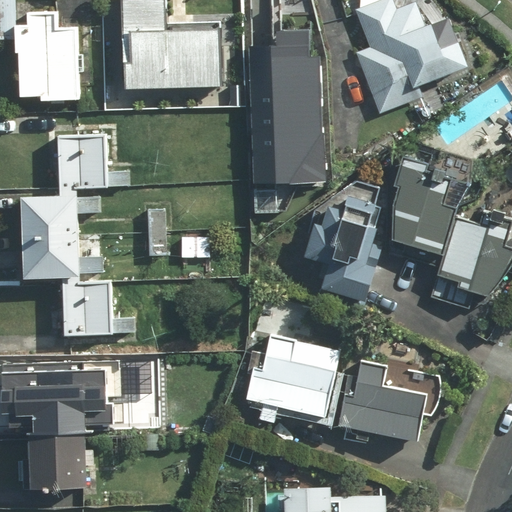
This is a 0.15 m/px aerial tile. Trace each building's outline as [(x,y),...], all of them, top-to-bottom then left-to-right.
[(124,0),(119,0),(122,93),(223,89),(221,30),(164,32),(162,0),(124,0)] [(370,48),(356,53),(380,115),(424,99),(420,88),(465,71),(445,19),(425,27),(415,3),(397,10),(392,0),(380,0),(355,10),(370,48)] [(16,56),(18,100),(39,99),(39,106),(81,104),(78,29),(60,29),(59,11),(26,12),(26,27),(12,28),(13,56),(16,56)] [(253,56),(257,182),(323,180),(319,54),(253,56)] [(58,200),(18,202),(21,284),(59,282),(61,340),(115,338),(113,281),(81,283),(81,277),(103,276),(102,256),(80,257),(79,216),(102,215),(102,196),(78,197),(78,191),(109,190),(107,136),(55,138),(58,200)] [(430,301),(468,312),(472,298),(484,301),(490,296),(498,287),(505,276),(511,262),(511,251),(502,249),(511,218),(504,216),(505,213),(491,209),(490,212),(484,211),(480,227),(461,222),(463,216),(438,209),(447,181),(424,174),(426,165),(400,157),(391,189),(396,190),(390,209),(389,222),(389,244),(406,249),(403,259),(439,270),(430,301)] [(380,191),(352,182),(325,208),(318,229),(313,227),(302,260),(326,267),(318,291),(363,305),(379,252),(369,249),(381,209),(375,207),(380,191)] [(166,210),(146,210),(148,257),(167,256),(166,210)] [(273,213),(251,228),(262,243),(283,227),(273,213)] [(250,377),(245,402),(325,424),(344,339),(269,320),(262,354),(252,352),(245,376),(250,377)] [(192,358),(148,358),(148,407),(192,406),(192,358)] [(355,377),(348,375),(337,428),(418,446),(429,395),(386,385),(390,366),(359,359),(355,377)] [(27,381),(28,492),(84,492),(84,439),(117,439),(117,385),(83,385),(83,381),(27,381)] [(329,491),(282,492),(282,511),(383,511),(383,498),(329,499),(329,491)]
